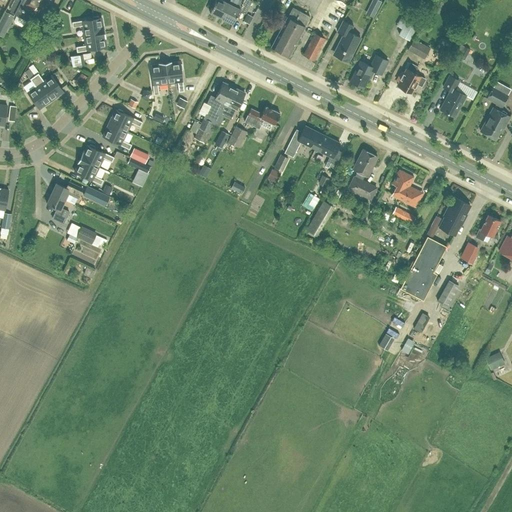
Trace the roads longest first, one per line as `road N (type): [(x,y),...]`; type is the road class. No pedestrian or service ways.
road 1 (secondary): [(511,192),(158,15)]
road 2 (residential): [(150,26),(56,128),(34,146),(0,152)]
